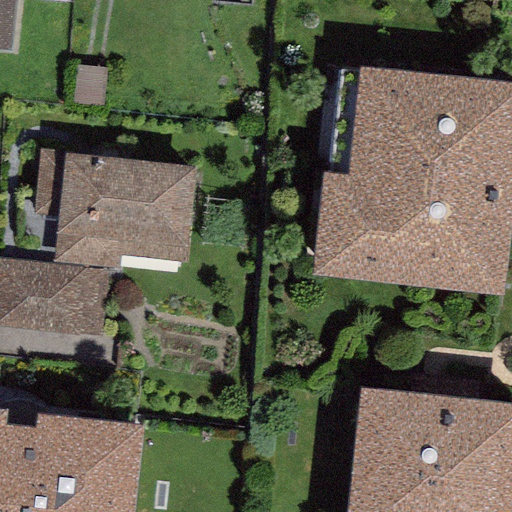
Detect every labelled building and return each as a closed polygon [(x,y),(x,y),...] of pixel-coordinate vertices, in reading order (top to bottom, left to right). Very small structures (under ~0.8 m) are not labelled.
[(497,279),(511,133),(511,83),(365,69),(355,175),(322,172),(313,260),(497,279)] [(189,173),(56,162),(48,250),(182,261),(189,173)] [(101,277),(0,269),(0,361),(93,369),(101,277)] [(506,511),(511,455),(511,406),(347,391),(335,511),(506,511)] [(121,511),(132,422),(0,408),(0,511),(121,511)]
